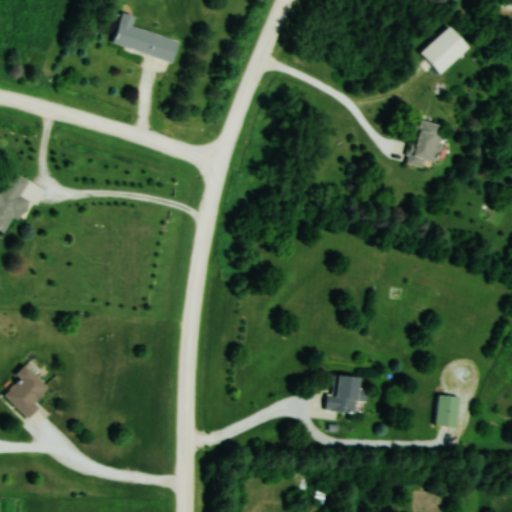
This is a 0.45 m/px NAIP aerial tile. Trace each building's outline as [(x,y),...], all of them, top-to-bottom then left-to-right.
[(130,25),(132,15),(120,11),(110,43),(171,61),(177,39),(130,25)] [(468,47),(449,25),(419,52),(438,73),(468,47)] [(422,166),(423,160),(438,163),(442,136),(436,135),(439,123),(415,119),(407,164),(422,166)] [(0,190),(0,229),(6,233),(25,198),(18,195),(27,180),(11,171),(0,190)] [(17,380),(2,395),(26,419),(37,408),(32,402),(46,388),(23,365),(13,375),(17,380)] [(358,378),(333,376),(331,395),(325,395),(323,410),(354,413),(355,398),(364,399),(365,390),(357,390),(358,378)] [(435,427),(457,427),(457,396),(435,396),(435,427)]
